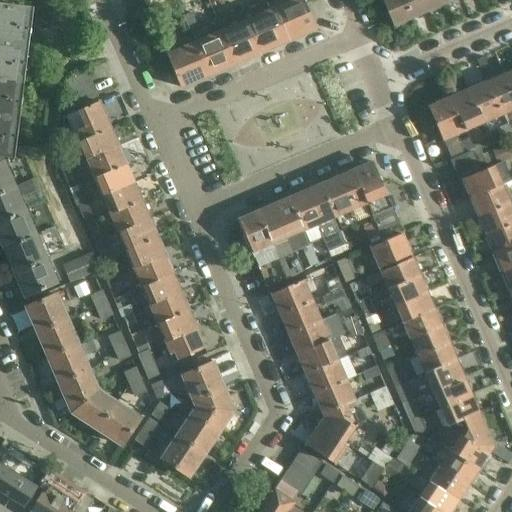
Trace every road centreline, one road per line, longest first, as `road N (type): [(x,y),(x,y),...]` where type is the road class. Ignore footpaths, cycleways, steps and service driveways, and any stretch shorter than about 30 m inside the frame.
road 1 (residential): [(194,214),(277,411),(213,511)]
road 2 (residential): [(397,134),(511,392)]
road 3 (residential): [(355,39),(151,123)]
road 4 (residential): [(194,214),(397,134)]
road 5 (residential): [(153,511),(11,418),(0,384)]
road 6 (residential): [(511,23),(375,84)]
road 7 (residential): [(97,0),(151,123)]
